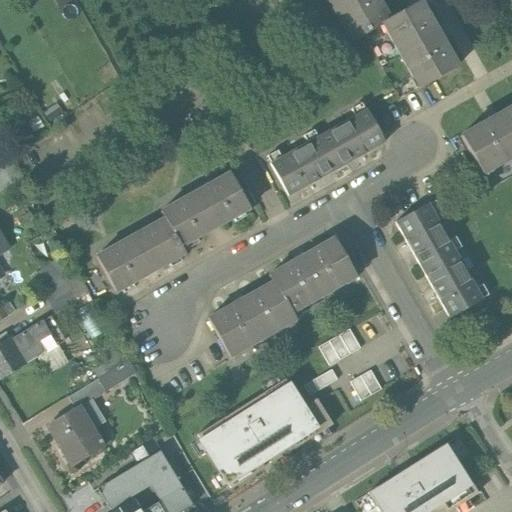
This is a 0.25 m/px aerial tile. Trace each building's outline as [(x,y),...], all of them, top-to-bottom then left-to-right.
[(376,0),(326,0),(350,42),(381,25),(388,21),(376,0)] [(388,21),(381,25),(418,90),(455,68),(419,4),(388,21)] [(511,107),(460,137),(481,175),(511,157),(511,107)] [(365,111),(269,165),(287,197),(383,144),(365,111)] [(229,175),(159,213),(163,220),(164,220),(179,248),(180,248),(248,210),(229,175)] [(480,301),(427,206),(395,224),(449,319),(480,301)] [(163,220),(95,258),(114,293),(184,255),(180,248),(179,248),(164,220),(163,220)] [(333,242),(268,278),(271,284),(289,315),(354,279),(333,242)] [(61,280),(42,293),(55,315),(75,303),(61,280)] [(271,284),(207,320),(229,358),(293,322),(289,315),(271,284)] [(8,303),(0,308),(0,323),(15,313),(8,303)] [(10,342),(5,333),(0,336),(0,380),(64,343),(49,318),(10,342)] [(348,331),(318,348),(329,367),(359,350),(348,331)] [(114,337),(104,343),(115,363),(126,357),(114,337)] [(331,371),(303,387),(309,397),(337,382),(331,371)] [(370,372),(350,383),(360,402),(381,391),(370,372)] [(98,380),(68,398),(76,411),(78,410),(78,411),(107,394),(98,380)] [(302,409),(284,381),(196,437),(230,490),(263,469),(261,465),(268,461),(270,465),(331,426),(316,401),(302,409)] [(76,411),(52,425),(65,445),(60,448),(71,467),(102,448),(91,429),(90,430),(78,411),(78,410),(76,411)] [(151,442),(131,454),(147,479),(167,467),(151,442)] [(446,445),(367,494),(378,511),(449,511),(477,495),(446,445)] [(182,511),(191,507),(167,467),(147,479),(166,511),(182,511)] [(138,511),(132,502),(115,511),(166,511),(161,502),(144,511),(138,511)]
